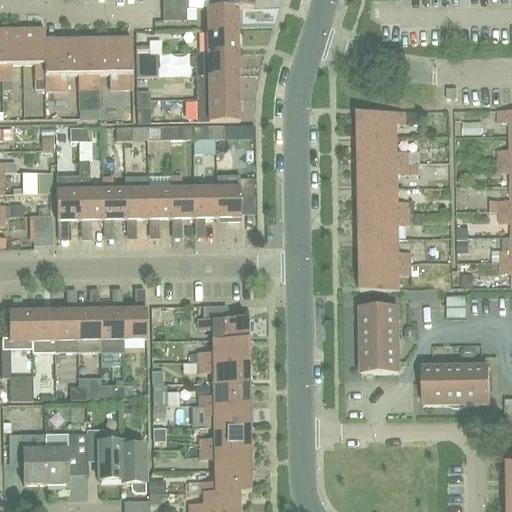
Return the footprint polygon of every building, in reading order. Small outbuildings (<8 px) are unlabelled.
[(161,0),(162,11),(187,11),(186,0),(161,0)] [(206,10),(222,10),(236,10),(236,11),(253,10),(252,0),(221,0),(222,10),(206,10)] [(206,33),(236,33),(236,11),(236,10),(222,10),(206,10),(206,33)] [(161,11),(162,23),(185,23),(185,11),(187,11),(162,11),(161,11)] [(22,32),(22,68),(34,67),(34,92),(44,92),(43,31),(22,32)] [(43,31),(44,92),(44,93),(66,93),(65,43),(45,43),(44,31),(43,31)] [(0,32),(0,33),(1,82),(12,82),(11,68),(22,68),(22,32),(0,32)] [(195,56),(195,57),(237,56),(236,33),(206,33),(207,56),(195,56)] [(109,42),(110,92),(132,92),(131,41),(109,42)] [(65,43),(66,93),(67,93),(67,78),(78,78),(78,112),(88,112),(87,42),(65,43)] [(87,42),(88,112),(99,112),(98,78),(109,78),(109,92),(110,92),(109,42),(87,42)] [(135,49),(135,58),(156,58),(148,57),(148,49),(135,49)] [(237,56),(195,57),(195,79),(237,79),(237,56)] [(156,58),(135,58),(135,80),(157,80),(156,58)] [(195,79),(195,102),(238,101),(237,79),(195,79)] [(456,91),(446,91),(446,101),(456,101),(456,91)] [(135,94),(135,104),(149,103),(149,94),(135,94)] [(196,125),(238,124),(238,101),(195,102),(196,125)] [(509,126),(509,139),(511,138),(511,113),(497,114),(497,126),(509,126)] [(357,141),(397,140),(397,128),(408,128),(408,115),(356,116),(357,141)] [(482,128),(461,128),(461,139),(482,139),(482,128)] [(192,143),(206,142),(205,129),(192,130),(192,143)] [(214,142),(214,129),(205,129),(206,142),(214,142)] [(222,129),(214,129),(214,142),(222,142),(222,129)] [(146,143),(160,143),(160,130),(146,130),(146,143)] [(169,130),(160,130),(160,143),(169,143),(169,130)] [(192,130),(176,130),(169,130),(169,143),(192,143),(192,130)] [(77,144),(77,131),(69,132),(69,145),(77,144)] [(85,144),(85,131),(77,131),(77,144),(85,144)] [(124,143),(123,131),(114,131),(115,144),(124,143)] [(511,164),(511,138),(509,139),(509,153),(497,153),(498,164),(511,164)] [(357,167),(409,166),(409,155),(397,155),(397,140),(357,141),(357,167)] [(79,193),(78,193),(79,223),(102,223),(101,192),(89,192),(89,164),(79,164),(79,193)] [(511,189),(511,164),(498,164),(498,176),(509,176),(510,190),(511,189)] [(409,166),(357,167),(358,192),(398,191),(398,178),(419,177),(419,166),(409,166)] [(50,178),(35,178),(35,196),(50,196),(50,178)] [(170,221),(194,221),(193,191),(181,191),(180,178),(170,178),(170,179),(170,221)] [(124,180),(125,192),(125,222),(148,222),(147,179),(124,180)] [(170,179),(147,179),(148,222),(170,221),(170,179)] [(102,223),(112,222),(125,222),(125,192),(112,192),(112,180),(102,180),(102,192),(101,192),(102,223)] [(56,223),(79,223),(78,193),(77,184),(58,184),(58,193),(56,193),(56,223)] [(511,215),(511,189),(510,190),(510,204),(489,204),(489,214),(499,214),(499,215),(511,215)] [(216,190),(193,191),(194,221),(216,221),(216,190)] [(240,190),(216,190),(216,221),(226,220),(226,225),(240,224),(240,190)] [(358,217),(410,217),(410,205),(398,205),(398,191),(358,192),(358,217)] [(511,240),(511,215),(499,215),(499,227),(510,227),(510,240),(511,240)] [(359,243),(399,242),(399,229),(410,228),(410,217),(358,217),(359,243)] [(50,219),(32,219),(33,245),(51,245),(50,219)] [(499,254),(499,266),(511,265),(511,240),(510,240),(511,254),(499,254)] [(0,252),(14,252),(14,241),(0,241),(0,252)] [(359,268),(411,267),(410,255),(399,256),(399,242),(359,243),(359,268)] [(511,291),(511,265),(499,266),(499,277),(511,277),(511,291)] [(360,294),(400,293),(400,279),(411,279),(411,267),(359,268),(360,294)] [(173,287),(175,307),(184,306),(183,286),(173,287)] [(447,321),(467,321),(466,297),(446,298),(447,321)] [(360,309),(360,336),(359,337),(358,339),(358,340),(358,342),(358,344),(358,345),(358,347),(359,349),(360,350),(361,379),(362,379),(362,377),(398,376),(398,379),(399,379),(398,308),(397,308),(397,311),(361,312),(361,309),(360,309)] [(224,309),(205,310),(205,322),(225,321),(224,309)] [(122,343),(121,312),(99,313),(99,343),(99,354),(122,354),(122,343)] [(122,312),(121,312),(122,343),(146,342),(146,312),(122,312)] [(30,314),(30,352),(32,352),(32,356),(54,356),(53,313),(30,314)] [(77,355),(76,313),(53,313),(54,356),(77,355)] [(99,343),(99,313),(76,313),(77,355),(99,355),(99,354),(99,343)] [(2,353),(30,352),(30,314),(8,314),(8,341),(2,341),(2,353)] [(212,344),(248,343),(247,321),(225,321),(205,322),(197,322),(197,333),(212,333),(212,344)] [(248,365),(248,343),(212,344),(212,355),(198,355),(198,366),(248,365)] [(248,387),(248,365),(198,366),(198,376),(212,376),(212,387),(248,387)] [(463,409),(465,408),(491,408),(491,406),(489,406),(488,371),(491,370),(491,369),(420,370),(420,371),(423,371),(424,407),(421,408),(421,409),(448,408),(449,409),(451,410),(453,411),(455,411),(457,411),(459,411),(461,410),(463,409)] [(8,392),(31,392),(31,380),(8,381),(8,392)] [(249,408),(248,387),(212,387),(213,398),(198,398),(198,409),(249,408)] [(115,389),(115,402),(123,402),(123,389),(115,389)] [(131,389),(123,389),(123,402),(131,402),(131,389)] [(69,403),(77,403),(77,390),(69,390),(69,403)] [(77,403),(86,403),(85,390),(77,390),(77,403)] [(31,392),(8,392),(9,404),(31,404),(31,392)] [(213,430),(249,430),(249,408),(198,409),(199,419),(213,419),(213,430)] [(165,430),(153,430),(153,444),(165,444),(165,430)] [(249,452),(249,430),(213,430),(213,441),(199,442),(199,452),(249,452)] [(121,449),(121,444),(105,445),(105,433),(85,434),(85,438),(86,459),(97,459),(97,484),(121,483),(121,449)] [(22,488),(44,488),(43,438),(8,439),(8,448),(21,448),(22,488)] [(85,438),(43,438),(44,488),(66,488),(66,459),(86,459),(85,438)] [(144,448),(121,449),(121,483),(121,487),(130,486),(130,493),(134,497),(145,497),(144,448)] [(250,473),(249,452),(199,452),(199,462),(214,462),(214,474),(250,473)] [(250,495),(250,473),(214,474),(214,485),(200,485),(200,496),(203,496),(238,495),(250,495)] [(238,511),(238,495),(203,496),(203,507),(188,507),(188,511),(238,511)]
